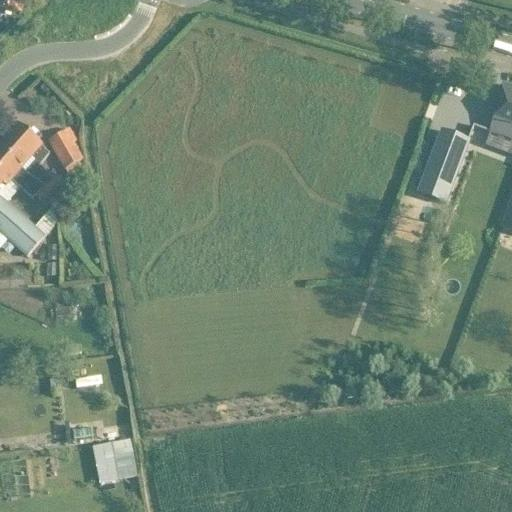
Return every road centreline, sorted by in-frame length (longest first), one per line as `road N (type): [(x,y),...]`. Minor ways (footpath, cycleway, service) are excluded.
road 1 (unclassified): [(0,80),(31,56),(115,42),(149,0)]
road 2 (tertiary): [(511,48),(348,0)]
